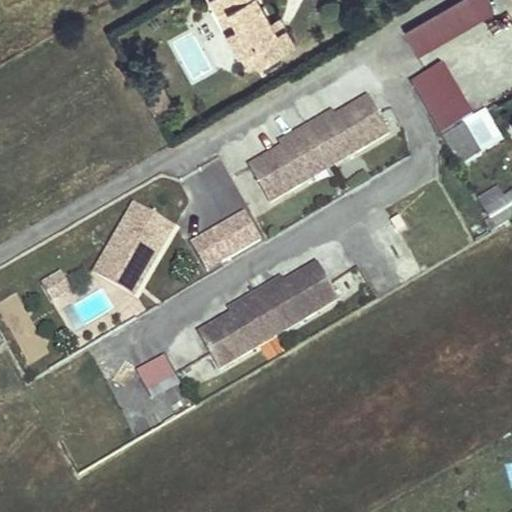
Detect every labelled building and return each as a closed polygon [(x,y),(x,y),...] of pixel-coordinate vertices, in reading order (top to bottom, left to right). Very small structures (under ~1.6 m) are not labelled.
[(226,12),(218,0),(211,0),(228,31),(238,25),(229,10),(226,12)] [(218,0),(226,12),(229,10),(238,25),(228,31),(241,54),(251,48),(260,64),(295,45),(285,28),(276,33),(270,24),(257,0),(218,0)] [(417,53),(480,17),(470,0),(459,0),(405,32),(417,53)] [(493,9),(487,0),(470,0),(480,17),(493,9)] [(270,24),(276,33),(285,28),(280,19),(270,24)] [(251,48),(241,54),(250,70),(260,64),(251,48)] [(474,118),(444,66),(412,85),(442,137),(474,118)] [(158,84),(142,94),(155,115),(171,106),(158,84)] [(307,129),(323,155),(340,145),(348,158),(391,133),(370,99),(336,119),(338,122),(331,127),(326,118),(307,129)] [(326,118),(331,127),(338,122),(336,119),(333,114),(326,118)] [(466,129),(479,151),(495,142),(482,120),(466,129)] [(464,125),(443,138),(460,168),(481,155),(479,151),(466,129),(464,125)] [(305,166),(323,155),(307,129),(288,140),(293,148),(286,153),(284,149),(250,169),(270,203),(312,179),(305,166)] [(286,153),(293,148),(288,140),(281,144),(284,149),(286,153)] [(340,145),(323,155),(330,168),(348,158),(340,145)] [(323,155),(305,166),(312,179),(330,168),(323,155)] [(506,198),(499,187),(479,199),(485,210),(506,198)] [(511,219),(511,193),(506,198),(485,210),(496,229),(511,219)] [(157,258),(174,228),(135,205),(103,261),(142,283),(154,264),(149,261),(152,256),(157,258)] [(246,214),(207,237),(222,263),(261,240),(246,214)] [(222,263),(207,237),(192,245),(208,272),(222,263)] [(135,296),(142,283),(103,261),(96,274),(135,296)] [(257,295),(272,322),(290,312),(297,325),(340,300),(320,265),(285,285),(287,289),(280,293),(275,285),(257,295)] [(55,280),(64,295),(72,290),(63,275),(55,280)] [(55,280),(43,287),(52,302),(64,295),(55,280)] [(275,285),(280,293),(287,289),(285,285),(282,280),(275,285)] [(254,333),(272,322),(257,295),(238,306),(243,315),(236,319),(234,316),(200,336),(220,370),(262,345),(254,333)] [(236,319),(243,315),(238,306),(231,311),(234,316),(236,319)] [(290,312),(272,322),(280,335),(297,325),(290,312)] [(272,322),(254,333),(262,345),(280,335),(272,322)] [(151,399),(181,383),(165,354),(135,370),(151,399)]
